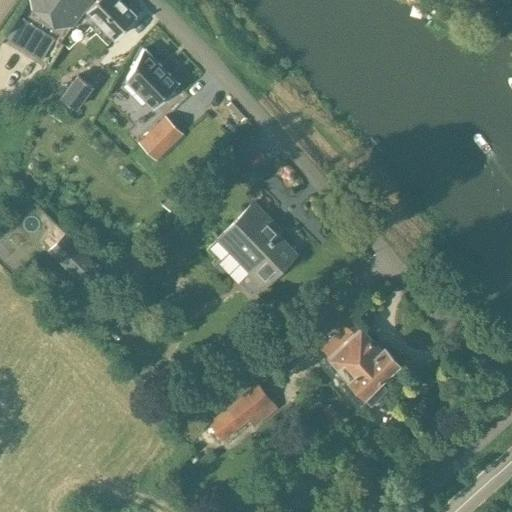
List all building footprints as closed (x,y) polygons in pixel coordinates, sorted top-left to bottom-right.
[(40,0),(73,28),(93,0),(40,0)] [(115,39),(138,16),(122,0),(98,0),(88,11),(115,39)] [(38,28),(25,49),(42,60),(55,38),(38,28)] [(128,80),(122,85),(142,105),(147,100),(154,107),(177,84),(143,48),(126,78),(128,80)] [(62,97),(75,107),(92,84),(79,74),(62,97)] [(160,135),(146,149),(156,159),(182,133),(165,116),(153,127),(160,135)] [(263,285),(296,253),(266,222),(270,218),(255,202),(218,238),(263,285)] [(65,233),(49,250),(83,283),(100,266),(65,233)] [(364,394),(400,361),(386,345),(382,349),(347,311),(332,324),(339,331),(322,347),(330,355),(329,355),(364,394)] [(278,408),(257,382),(208,422),(223,440),(249,420),(255,427),(278,408)]
